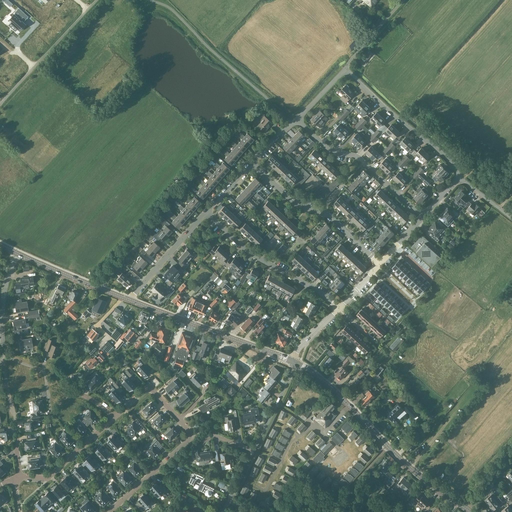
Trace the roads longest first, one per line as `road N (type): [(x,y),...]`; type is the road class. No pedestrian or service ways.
road 1 (residential): [(109,511),(191,434),(148,387),(45,479),(19,476)]
road 2 (tertiary): [(291,361),(128,300)]
road 3 (residential): [(379,264),(326,214),(300,208),(251,164)]
road 4 (residential): [(338,308),(248,253),(205,213)]
road 5 (residential): [(421,217),(360,159),(329,150),(296,119)]
road 6 (residential): [(459,175),(345,69)]
road 7 (unclassified): [(0,104),(96,0)]
road 8 (tertiary): [(387,446),(295,363)]
road 9 (tertiary): [(128,300),(17,253)]
